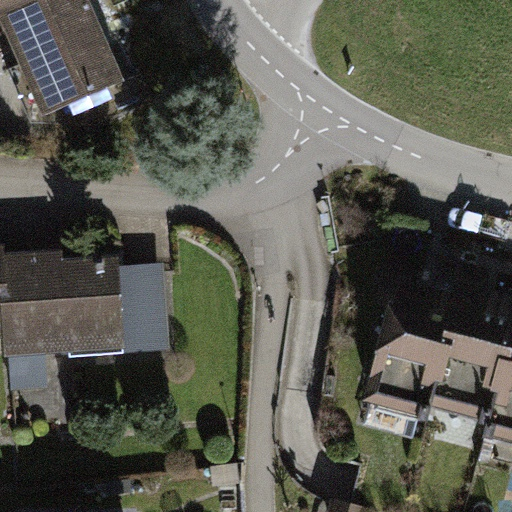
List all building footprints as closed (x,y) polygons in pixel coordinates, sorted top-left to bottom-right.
[(0,0),(0,18),(41,0),(0,0)] [(41,0),(0,18),(0,19),(46,124),(130,87),(91,0),(41,0)] [(0,347),(20,347),(15,260),(15,252),(0,253),(0,347)] [(15,260),(20,347),(21,366),(138,359),(133,265),(76,268),(75,256),(15,260)] [(442,427),(445,416),(477,294),(412,277),(377,411),(442,427)] [(445,416),(503,431),(511,396),(511,293),(479,285),(477,294),(445,416)] [(499,446),(511,449),(511,396),(503,431),(499,446)]
